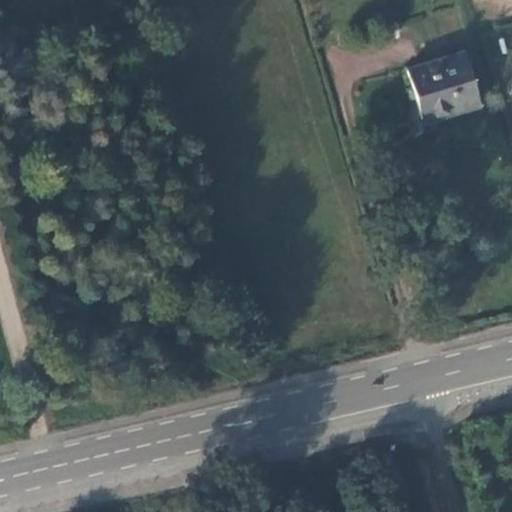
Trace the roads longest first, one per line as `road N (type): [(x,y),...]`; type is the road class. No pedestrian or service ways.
road 1 (secondary): [(0,480),(423,378)]
road 2 (unclassified): [(423,378),(455,511)]
